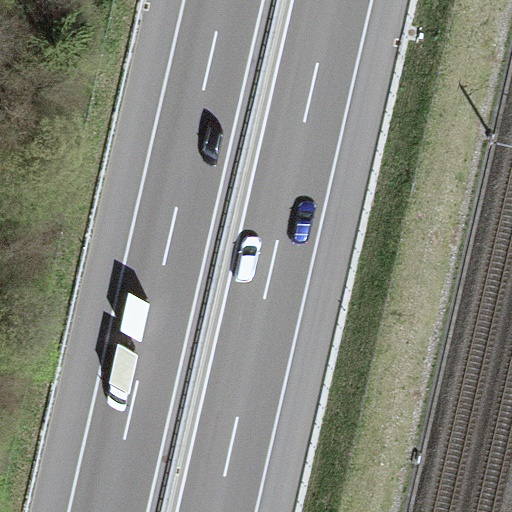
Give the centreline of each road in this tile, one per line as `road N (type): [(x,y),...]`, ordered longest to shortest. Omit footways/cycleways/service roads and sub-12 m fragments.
road 1 (motorway): [(216,511),(332,0)]
road 2 (motorway): [(223,0),(107,511)]
